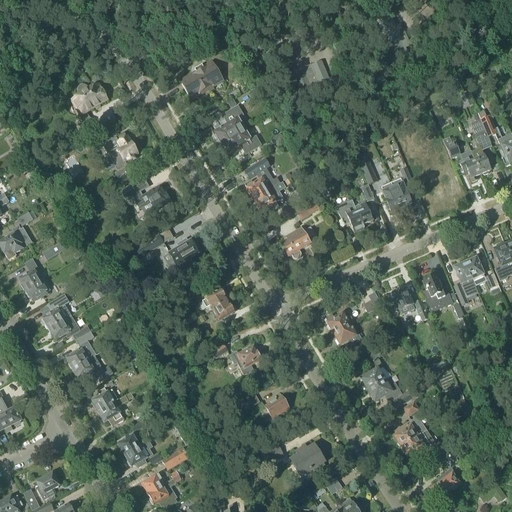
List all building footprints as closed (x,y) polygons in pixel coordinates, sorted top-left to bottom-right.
[(395,28),(391,19),(388,20),(388,19),(373,26),(381,44),(379,45),(381,50),(383,49),(391,67),(406,61),(406,60),(409,59),(405,50),(410,47),(407,40),(404,39),(402,40),(401,36),(403,35),(403,33),(400,25),(395,28)] [(304,105),(333,92),(321,64),(292,76),(304,105)] [(191,101),(222,83),(212,66),(204,70),(202,67),(194,71),(196,75),(181,84),(191,101)] [(75,128),(80,135),(94,126),(86,114),(107,102),(104,98),(104,95),(102,93),(98,86),(88,91),(86,88),(84,87),(81,87),(79,88),(78,91),(78,93),(79,97),(70,102),(80,117),(79,118),(82,124),(75,128)] [(468,95),(461,98),(464,106),(471,102),(468,95)] [(227,104),(230,109),(236,106),(233,100),(227,104)] [(227,126),(213,135),(214,136),(213,138),(214,140),(216,140),(219,145),(234,136),(244,131),(238,120),(243,117),(237,108),(222,117),(227,126)] [(489,118),(480,122),(487,139),(494,136),(496,139),(499,147),(501,146),(505,157),(503,158),(500,159),(503,164),(504,169),(509,167),(508,165),(509,165),(510,164),(511,166),(511,165),(511,137),(511,136),(500,140),(499,137),(496,131),(495,132),(490,121),(489,118)] [(477,151),(470,154),(480,177),(484,176),(485,177),(489,175),(488,173),(490,172),(490,171),(487,166),(488,166),(490,163),(490,162),(487,158),(484,159),(483,155),(481,152),(491,148),(490,145),(489,144),(487,139),(480,122),(471,126),(475,137),(474,138),(477,146),(475,147),(477,151)] [(234,136),(219,145),(222,151),(222,152),(223,155),(225,155),(226,157),(240,148),(245,157),(261,147),(255,138),(251,141),(250,141),(244,131),(234,136)] [(126,139),(123,135),(115,139),(106,144),(108,148),(104,151),(108,158),(111,156),(120,172),(126,168),(124,164),(127,162),(129,164),(133,161),(132,159),(137,156),(126,139)] [(271,140),(275,148),(284,142),(280,135),(271,140)] [(449,139),(443,142),(450,161),(456,159),(460,157),(461,157),(461,156),(455,143),(451,144),(449,139)] [(460,157),(456,159),(458,163),(459,167),(463,176),(466,175),(467,174),(469,180),(471,184),(476,182),(475,179),(480,177),(470,154),(470,152),(461,156),(461,157),(460,157)] [(263,160),(244,172),(249,180),(255,176),(265,170),(268,168),(263,160)] [(369,164),(360,168),(368,187),(368,186),(368,187),(377,183),(369,164)] [(121,186),(133,179),(126,168),(115,175),(121,186)] [(247,185),(244,187),(246,190),(246,191),(247,192),(246,194),(248,196),(250,196),(253,202),(273,190),(279,186),(278,185),(276,181),(273,183),(265,170),(255,176),(259,183),(253,187),(252,186),(251,183),(247,185)] [(402,179),(404,185),(405,187),(412,184),(405,170),(399,173),(402,179)] [(402,186),(404,185),(402,179),(389,185),(391,189),(401,211),(402,213),(412,209),(411,207),(411,206),(408,200),(411,199),(408,192),(405,193),(403,188),(402,186)] [(330,198),(324,184),(316,188),(322,202),(330,198)] [(379,189),(384,199),(392,218),(397,216),(396,213),(401,211),(391,189),(389,185),(379,189)] [(138,193),(133,186),(121,193),(125,201),(133,196),(138,193)] [(367,187),(361,189),(363,193),(367,204),(374,201),(368,187),(368,186),(368,187),(367,187)] [(162,197),(158,190),(142,200),(136,203),(141,210),(146,207),(151,215),(169,204),(164,196),(162,197)] [(273,190),(253,202),(256,207),(255,209),(257,212),(259,212),(260,213),(261,215),(266,212),(268,210),(270,213),(270,214),(278,209),(274,204),(275,204),(271,198),(275,195),(276,195),(273,190)] [(6,199),(0,203),(0,206),(1,208),(9,204),(6,199)] [(352,202),(335,210),(343,223),(344,223),(348,221),(352,231),(353,235),(363,230),(364,230),(363,227),(355,208),(352,202)] [(302,211),(296,215),(300,223),(319,211),(315,204),(302,211)] [(364,204),(355,208),(363,227),(372,223),(371,220),(369,216),(372,215),(369,208),(366,209),(364,204)] [(291,209),(281,215),(285,221),(295,215),(296,216),(296,215),(302,211),(298,205),(291,209)] [(28,214),(17,221),(22,228),(33,222),(28,214)] [(0,245),(0,251),(1,254),(3,254),(5,257),(8,263),(10,262),(16,258),(15,256),(26,249),(32,245),(23,230),(21,232),(20,231),(18,228),(17,229),(12,232),(12,233),(13,234),(10,235),(4,238),(6,241),(0,245)] [(288,243),(281,247),(283,251),(282,253),(285,258),(287,258),(288,259),(290,257),(291,257),(292,259),(293,261),(296,262),(300,259),(300,257),(301,256),(299,252),(307,247),(309,246),(306,241),(314,236),(310,229),(302,234),(300,231),(298,232),(286,239),(288,243)] [(158,237),(130,253),(136,262),(163,246),(158,237)] [(194,267),(190,260),(198,256),(190,243),(188,244),(186,240),(176,246),(178,250),(169,255),(180,275),(194,267)] [(61,253),(60,251),(57,247),(57,246),(42,255),(46,262),(61,253)] [(494,271),(499,284),(507,280),(506,279),(511,276),(511,262),(505,247),(494,252),(501,268),(494,271)] [(469,263),(464,265),(474,289),(485,284),(489,291),(498,287),(496,282),(493,276),(484,280),(483,277),(479,269),(482,268),(478,260),(477,258),(468,262),(469,263)] [(455,269),(453,270),(461,287),(461,286),(464,293),(466,298),(476,294),(474,289),(464,265),(461,267),(459,266),(456,267),(455,269)] [(31,274),(18,281),(21,286),(20,287),(24,292),(25,292),(43,282),(44,281),(37,269),(36,270),(34,267),(29,270),(31,274)] [(426,292),(421,294),(425,303),(428,311),(429,312),(440,307),(441,309),(442,311),(453,306),(449,296),(444,298),(437,283),(435,277),(431,279),(423,283),(425,287),(427,292),(426,292)] [(73,281),(61,288),(65,295),(77,287),(73,281)] [(25,293),(24,294),(28,300),(29,299),(32,304),(45,296),(50,293),(43,282),(25,292),(25,293)] [(177,294),(182,301),(194,294),(189,287),(177,294)] [(393,294),(386,297),(388,302),(390,307),(391,309),(392,308),(395,307),(397,306),(399,313),(401,317),(414,312),(407,296),(409,295),(407,290),(406,290),(404,291),(403,290),(399,292),(399,291),(393,293),(393,294)] [(212,312),(227,303),(220,292),(205,301),(202,303),(206,310),(209,308),(212,312)] [(46,319),(42,321),(45,326),(44,327),(47,331),(48,331),(49,332),(68,320),(62,309),(61,309),(60,307),(56,301),(47,307),(52,315),(46,319)] [(227,303),(212,312),(218,323),(234,314),(227,303)] [(367,316),(375,311),(370,303),(362,307),(367,316)] [(422,324),(428,321),(421,303),(414,306),(422,324)] [(452,308),(458,321),(464,318),(458,305),(452,308)] [(196,321),(198,320),(204,317),(201,313),(194,317),(196,321)] [(329,319),(325,321),(327,325),(333,336),(349,327),(352,325),(353,324),(350,319),(345,322),(342,316),(338,318),(334,321),(333,319),(332,317),(329,319)] [(49,333),(48,334),(51,339),(52,338),(55,343),(66,337),(67,340),(72,337),(75,342),(85,337),(82,331),(78,333),(70,319),(68,320),(49,332),(49,333)] [(349,327),(333,336),(340,347),(342,349),(348,346),(349,347),(350,348),(362,341),(355,331),(352,325),(349,327)] [(87,328),(82,331),(85,337),(91,334),(87,328)] [(85,337),(75,342),(79,348),(86,344),(94,339),(91,334),(85,337)] [(125,352),(131,349),(127,342),(126,343),(110,351),(113,357),(125,350),(125,352)] [(80,352),(66,360),(68,365),(68,366),(71,371),(72,371),(72,372),(87,363),(94,359),(86,344),(79,348),(78,348),(80,352)] [(211,353),(215,361),(228,353),(223,345),(211,353)] [(236,355),(229,358),(232,363),(234,367),(235,366),(236,366),(237,367),(242,377),(251,373),(252,372),(250,368),(260,362),(259,362),(259,361),(262,360),(262,358),(261,356),(259,356),(258,357),(256,352),(255,353),(253,349),(247,352),(237,358),(236,355)] [(376,349),(367,354),(369,358),(375,368),(380,365),(378,360),(381,358),(378,353),(376,349)] [(73,372),(72,373),(75,378),(76,378),(79,383),(88,378),(90,381),(96,378),(100,384),(113,377),(108,369),(103,372),(94,359),(87,363),(72,372),(73,372)] [(377,372),(361,381),(364,386),(363,388),(366,391),(367,391),(368,392),(384,383),(389,379),(391,378),(390,376),(383,369),(377,372)] [(369,398),(372,399),(375,403),(384,398),(387,402),(392,398),(394,402),(392,403),(397,411),(416,400),(411,391),(402,397),(395,385),(393,386),(389,379),(384,383),(368,392),(368,393),(368,395),(369,398)] [(92,404),(92,405),(96,411),(98,414),(118,402),(112,392),(111,392),(106,395),(104,391),(99,394),(97,395),(100,399),(92,404)] [(118,402),(98,414),(100,418),(103,424),(104,424),(104,425),(107,423),(109,427),(115,424),(121,420),(119,416),(120,416),(116,410),(118,409),(121,407),(128,403),(128,402),(133,399),(130,395),(118,402)] [(0,425),(3,432),(20,423),(18,419),(17,417),(17,418),(16,415),(15,415),(13,411),(9,414),(0,397),(0,425)] [(256,397),(248,402),(251,408),(259,404),(256,397)] [(288,411),(281,398),(276,401),(275,399),(269,402),(270,404),(263,408),(271,421),(288,411)] [(159,409),(154,402),(139,411),(144,418),(159,409)] [(407,418),(417,412),(413,405),(402,411),(407,418)] [(400,449),(426,433),(416,419),(410,423),(411,424),(408,426),(407,425),(393,434),(396,438),(394,439),(397,443),(396,445),(398,448),(400,449)] [(134,434),(146,427),(143,422),(131,429),(134,434)] [(174,429),(177,434),(185,447),(186,448),(195,443),(184,424),(174,429)] [(426,433),(400,449),(401,449),(400,451),(402,454),(404,455),(407,459),(416,454),(418,457),(434,446),(426,433)] [(121,441),(116,443),(118,447),(119,449),(118,450),(120,454),(122,454),(124,458),(139,449),(133,438),(126,442),(126,441),(124,439),(121,441)] [(139,449),(124,458),(128,463),(127,465),(129,469),(131,469),(134,467),(135,467),(138,471),(146,466),(144,462),(152,457),(149,452),(152,450),(148,443),(139,449)] [(261,455),(268,466),(284,456),(277,445),(261,455)] [(437,460),(447,454),(443,446),(433,453),(437,460)] [(291,461),(297,470),(302,478),(315,469),(316,471),(317,472),(318,471),(324,468),(323,467),(322,465),(323,464),(313,448),(307,452),(305,450),(304,448),(295,454),(297,458),(295,459),(294,459),(291,461)] [(167,473),(188,461),(182,451),(161,463),(167,473)] [(451,453),(439,461),(446,472),(458,463),(451,453)] [(158,456),(148,462),(152,468),(162,462),(159,456),(158,456)] [(440,485),(431,492),(434,497),(434,498),(435,501),(437,501),(438,502),(441,506),(442,507),(446,505),(449,502),(446,497),(452,492),(459,488),(455,482),(452,477),(454,476),(451,471),(437,480),(440,485)] [(37,492),(40,498),(43,503),(54,497),(51,492),(58,488),(52,476),(36,485),(39,491),(37,492)] [(158,477),(141,486),(147,496),(164,487),(158,477)] [(178,477),(173,481),(176,486),(181,482),(178,477)] [(332,483),(325,487),(332,497),(342,490),(335,480),(335,481),(332,483)] [(164,487),(147,496),(150,500),(149,501),(152,507),(153,506),(154,507),(157,505),(161,511),(177,501),(170,490),(176,486),(173,481),(164,487)] [(497,489),(479,501),(483,507),(493,500),(498,506),(505,501),(497,489)] [(31,494),(24,497),(31,511),(34,511),(39,510),(40,509),(32,493),(31,494)] [(243,511),(243,500),(234,501),(234,495),(229,495),(230,501),(227,502),(227,511),(243,511)] [(6,502),(1,504),(5,511),(18,511),(18,510),(19,510),(23,508),(17,497),(13,500),(12,500),(12,499),(11,499),(10,498),(6,500),(6,502)] [(317,511),(318,511),(310,498),(309,498),(304,501),(305,501),(310,511),(308,511),(303,511),(299,511),(298,511),(317,511)] [(355,511),(348,501),(338,508),(341,511),(355,511)]
